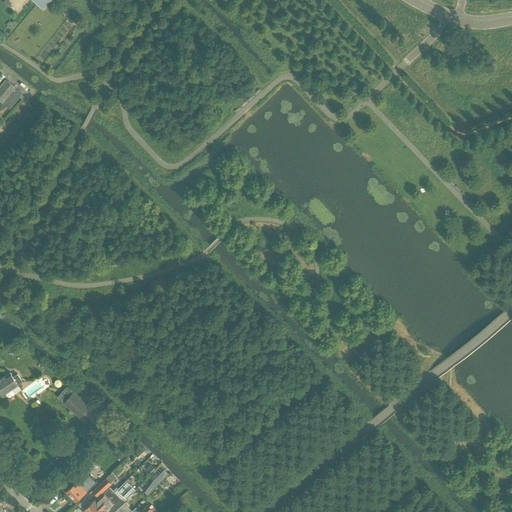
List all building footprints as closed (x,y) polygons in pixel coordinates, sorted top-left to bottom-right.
[(56,0),(33,0),(42,8),(50,0),(51,0),(54,3),(56,0)] [(0,85),(0,100),(9,108),(22,93),(5,79),(0,85)] [(0,389),(3,395),(5,393),(7,396),(10,397),(13,395),(14,392),(12,389),(18,385),(18,384),(22,381),(17,374),(13,377),(10,372),(0,379),(0,389)] [(64,403),(74,392),(67,386),(57,397),(64,403)] [(64,403),(80,417),(89,406),(74,392),(64,403)] [(143,451),(139,447),(134,453),(137,456),(143,451)] [(127,454),(122,449),(117,454),(121,459),(127,454)] [(85,464),(76,473),(79,477),(89,468),(85,464)] [(145,492),(147,495),(158,483),(168,474),(164,469),(154,479),(151,483),(147,489),(145,492)] [(78,480),(66,492),(75,502),(87,490),(88,489),(97,481),(97,480),(96,481),(88,472),(88,471),(80,478),(79,479),(78,480)] [(112,471),(107,476),(112,481),(117,476),(112,471)] [(106,478),(92,491),(98,496),(112,484),(110,482),(106,478)] [(117,490),(126,499),(135,490),(126,481),(117,490)] [(95,499),(83,510),(84,511),(94,511),(110,498),(115,492),(117,490),(116,488),(113,491),(110,487),(96,501),(95,499)] [(110,498),(94,511),(106,511),(120,498),(115,492),(110,498)] [(131,511),(133,511),(125,503),(115,511),(131,511)]
